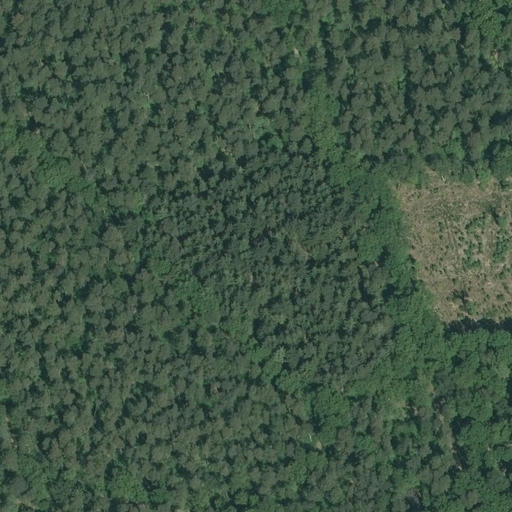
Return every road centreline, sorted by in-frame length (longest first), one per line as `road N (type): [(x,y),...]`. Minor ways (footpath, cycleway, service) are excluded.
road 1 (track): [(348,177),(478,511)]
road 2 (track): [(277,0),(348,177)]
road 3 (track): [(348,177),(511,170)]
